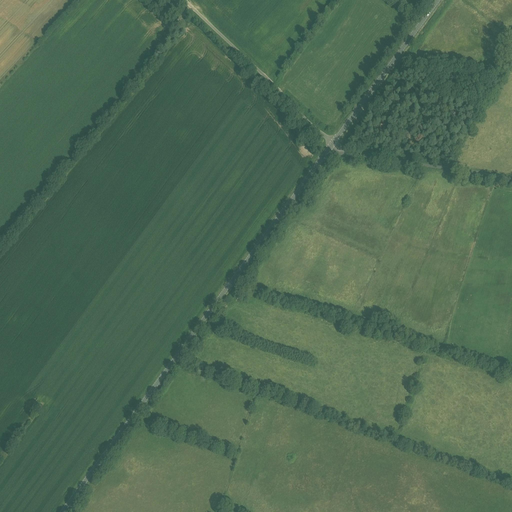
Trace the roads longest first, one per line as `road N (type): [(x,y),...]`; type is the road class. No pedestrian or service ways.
road 1 (secondary): [(61,511),(333,142)]
road 2 (residential): [(333,142),(180,0)]
road 3 (residential): [(511,179),(366,158),(333,142)]
road 4 (secondary): [(333,142),(437,0)]
